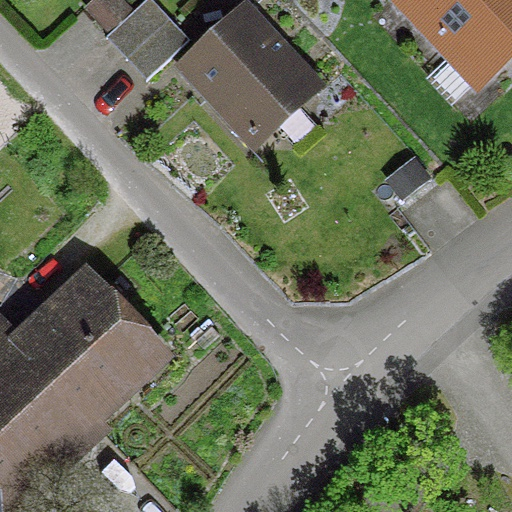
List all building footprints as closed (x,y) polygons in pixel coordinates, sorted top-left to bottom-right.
[(105,34),(106,33),(127,14),(113,0),(112,0),(94,18),(91,20),(105,34)] [(145,0),(107,35),(102,40),(122,62),(165,22),(145,0)] [(459,47),(484,73),(511,46),(511,0),(416,0),(430,15),(417,26),(447,58),(459,47)] [(244,15),(181,75),(224,120),(245,101),(266,123),(309,83),(244,15)] [(167,61),(185,43),(165,22),(122,62),(142,83),(167,61)] [(0,511),(10,511),(15,507),(4,496),(159,352),(153,346),(96,287),(74,307),(63,295),(53,304),(51,302),(15,336),(0,328),(0,511)]
